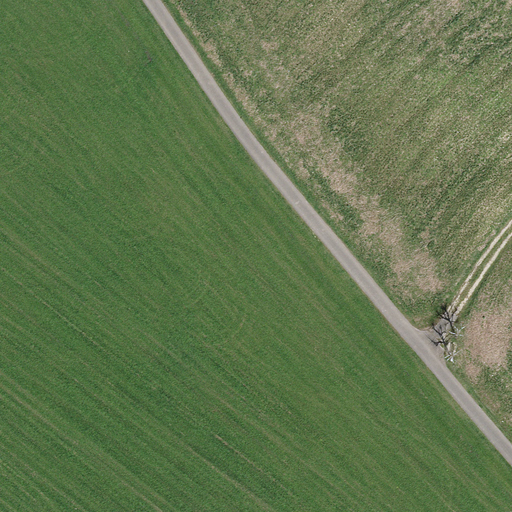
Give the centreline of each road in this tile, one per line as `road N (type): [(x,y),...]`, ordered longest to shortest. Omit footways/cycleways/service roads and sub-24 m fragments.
road 1 (track): [(511,455),(217,106),(146,0)]
road 2 (track): [(426,358),(489,248),(511,227)]
